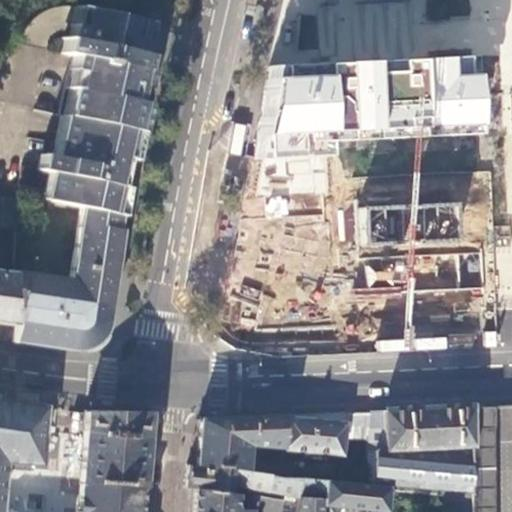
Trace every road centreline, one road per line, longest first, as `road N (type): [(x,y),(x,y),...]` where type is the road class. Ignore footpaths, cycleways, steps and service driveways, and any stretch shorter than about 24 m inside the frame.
road 1 (primary): [(231,0),(169,332),(172,382)]
road 2 (primary): [(172,382),(511,366)]
road 3 (secondary): [(0,367),(172,382)]
road 4 (residential): [(169,511),(177,427),(172,382)]
